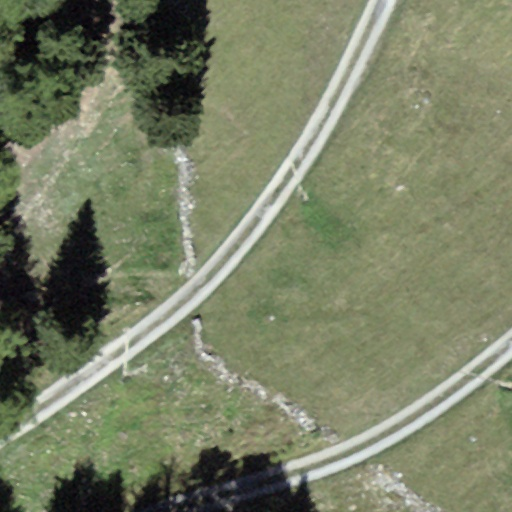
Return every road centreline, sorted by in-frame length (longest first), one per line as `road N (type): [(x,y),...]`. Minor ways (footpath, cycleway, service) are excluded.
road 1 (track): [(0,432),(133,345),(235,251),(310,149),(384,0)]
road 2 (track): [(511,341),(358,452),(189,511)]
